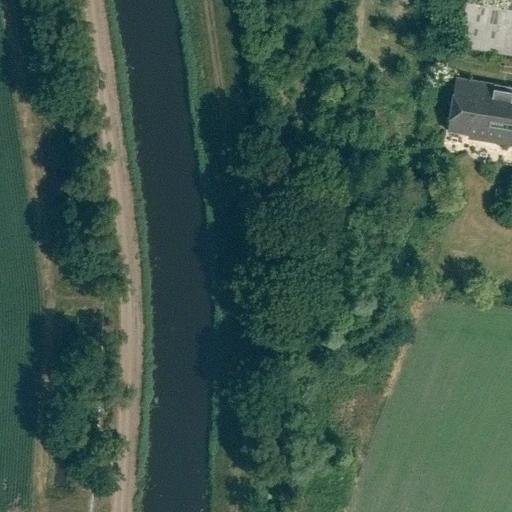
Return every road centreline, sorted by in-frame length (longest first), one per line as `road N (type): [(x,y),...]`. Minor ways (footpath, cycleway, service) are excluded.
road 1 (track): [(96,0),(132,181),(142,423),(133,511)]
road 2 (track): [(228,511),(241,347),(238,226),(207,0)]
